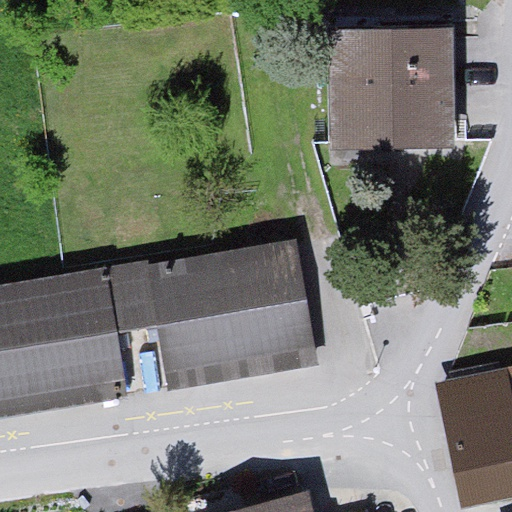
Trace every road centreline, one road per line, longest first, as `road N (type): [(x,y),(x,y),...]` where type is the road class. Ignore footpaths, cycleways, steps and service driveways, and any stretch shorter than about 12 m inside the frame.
road 1 (residential): [(392,420),(0,478)]
road 2 (residential): [(392,420),(511,145)]
